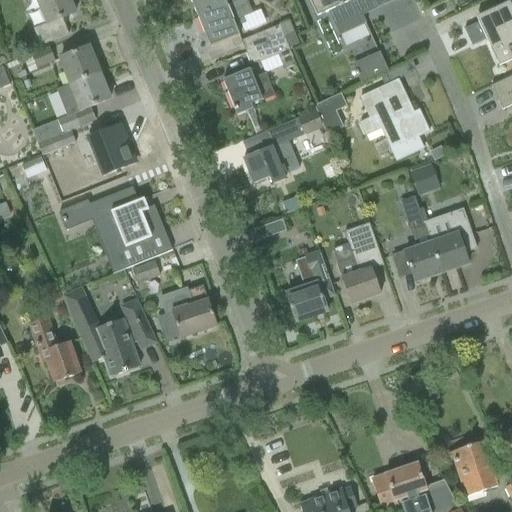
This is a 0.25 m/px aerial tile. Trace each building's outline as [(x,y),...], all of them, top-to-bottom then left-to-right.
[(38,0),(43,10),(49,24),(34,31),(40,46),(50,42),(68,35),(62,19),(75,14),(69,0),(38,0)] [(190,0),(198,18),(241,0),(190,0)] [(241,0),(198,18),(210,48),(239,37),(236,28),(246,24),(243,18),(252,15),(246,0),(241,0)] [(309,0),(318,17),(328,12),(335,29),(338,35),(363,24),(359,14),(376,6),(378,9),(397,0),(309,0)] [(478,23),(464,30),(472,47),(486,40),(488,40),(500,65),(511,59),(511,7),(511,8),(510,8),(509,5),(499,9),(478,19),(480,23),(478,23)] [(279,26),(284,38),(295,34),(290,22),(279,26)] [(242,42),(247,54),(284,38),(279,26),(242,42)] [(295,34),(284,38),(290,51),(291,51),(300,47),(295,34)] [(278,56),(285,71),(297,66),(291,51),(290,51),(284,38),(247,54),(252,65),(260,62),(260,64),(278,56)] [(27,59),(32,70),(37,68),(38,69),(56,62),(50,48),(32,56),(33,57),(27,59)] [(61,58),(71,85),(99,74),(89,48),(61,58)] [(11,54),(3,57),(6,64),(14,61),(11,54)] [(378,55),(354,66),(362,83),(386,72),(378,55)] [(0,90),(11,86),(3,67),(0,68),(0,90)] [(249,70),(222,81),(237,116),(252,110),(250,105),(261,101),(261,103),(276,97),(269,80),(254,85),(252,80),(249,70)] [(71,85),(57,91),(67,118),(88,109),(110,101),(99,74),(71,85)] [(511,77),(491,87),(496,97),(502,111),(511,106),(511,77)] [(398,81),(359,99),(369,120),(360,124),(366,137),(381,130),(386,141),(391,151),(397,163),(423,151),(417,138),(429,133),(422,117),(416,120),(398,81)] [(315,106),(314,107),(316,112),(323,129),(324,130),(326,135),(328,135),(342,128),(335,112),(346,107),(340,95),(315,106)] [(67,118),(57,122),(60,129),(62,135),(71,132),(94,123),(88,109),(67,118)] [(256,136),(241,142),(247,157),(243,159),(253,185),(270,179),(273,186),(285,181),(283,177),(301,169),(290,144),(323,130),(315,112),(279,127),(262,134),(256,136)] [(89,139),(103,175),(135,163),(120,127),(89,139)] [(58,137),(38,145),(43,157),(76,144),(71,132),(62,135),(58,137)] [(69,148),(42,159),(47,172),(74,162),(69,148)] [(40,159),(22,167),(27,180),(45,172),(40,159)] [(431,166),(409,174),(415,190),(437,182),(431,166)] [(132,189),(91,206),(109,253),(117,250),(126,269),(171,252),(153,207),(141,212),(132,189)] [(418,249),(393,257),(394,259),(400,277),(411,274),(414,283),(441,274),(432,245),(431,243),(424,223),(419,208),(409,211),(407,218),(418,249)] [(462,210),(424,223),(431,243),(432,245),(441,274),(468,264),(465,254),(476,250),(469,230),(462,210)] [(282,221),(267,226),(271,237),(285,232),(282,221)] [(341,279),(350,305),(381,295),(372,270),(385,266),(370,224),(346,232),(355,260),(338,266),(343,279),(341,279)] [(320,253),(305,258),(309,272),(300,275),(304,288),(286,295),(296,324),(327,313),(323,301),(335,297),(320,253)] [(7,260),(3,265),(5,272),(13,273),(17,267),(14,260),(7,260)] [(154,263),(132,271),(133,273),(137,285),(159,277),(155,265),(154,263)] [(56,284),(41,290),(47,308),(63,302),(56,284)] [(172,314),(181,339),(217,327),(208,301),(208,302),(203,287),(185,294),(184,291),(161,299),(166,316),(172,314)] [(105,358),(112,378),(139,369),(131,345),(138,343),(141,350),(155,344),(136,302),(122,308),(127,319),(99,329),(90,310),(72,318),(94,364),(105,358)] [(48,364),(54,384),(80,374),(70,343),(57,347),(48,319),(30,325),(44,366),(48,364)] [(457,472),(466,498),(497,488),(489,461),(482,443),(445,455),(445,456),(451,454),(457,472)] [(417,465),(372,480),(378,499),(382,511),(398,511),(395,502),(406,498),(408,502),(400,505),(402,511),(429,511),(424,497),(419,499),(417,495),(426,492),(417,465)] [(348,511),(357,508),(357,507),(351,488),(299,505),(301,511),(348,511)]
